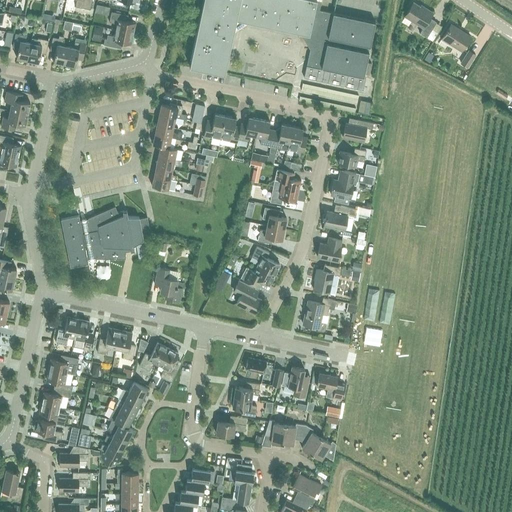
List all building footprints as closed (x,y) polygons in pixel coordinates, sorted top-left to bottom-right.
[(76,0),(75,6),(90,9),(92,0),(76,0)] [(197,0),(195,15),(199,16),(189,64),(224,72),(234,26),(236,27),(243,22),(244,20),(305,33),(304,35),(309,42),(311,43),(307,64),(363,76),(375,21),(319,9),(321,0),(197,0)] [(430,17),(433,12),(425,7),(424,9),(413,2),(405,15),(423,27),(420,33),(427,37),(437,22),(430,17)] [(97,4),(95,12),(102,13),(103,6),(97,4)] [(116,23),(115,29),(133,33),(136,23),(127,21),(128,15),(111,11),(109,22),(116,23)] [(461,50),(470,36),(451,24),(442,38),(461,50)] [(103,29),(94,27),(91,40),(100,42),(103,29)] [(133,33),(115,29),(114,36),(108,34),(107,39),(105,38),(103,44),(121,48),(122,42),(131,44),(133,33)] [(16,57),(27,60),(31,43),(25,42),(26,35),(15,33),(13,47),(18,48),(16,57)] [(53,61),(64,63),(68,46),(62,45),(64,39),(53,37),(50,50),(55,51),(53,61)] [(31,43),(27,60),(38,62),(40,52),(46,54),(49,40),(38,38),(38,39),(32,38),(31,43)] [(68,46),(64,63),(75,66),(77,56),(83,57),(86,44),(75,41),(74,47),(68,46)] [(467,67),(475,54),(469,50),(461,63),(467,67)] [(349,74),(306,65),(304,77),(347,86),(349,74)] [(350,87),(369,91),(371,79),(353,75),(350,87)] [(11,103),(10,110),(28,114),(30,102),(21,100),(22,94),(7,91),(4,101),(11,103)] [(365,109),(366,98),(355,98),(354,109),(365,109)] [(161,103),(159,114),(183,119),(187,120),(188,115),(182,114),(183,107),(169,104),(169,105),(161,103)] [(28,114),(10,110),(8,117),(3,116),(1,127),(15,130),(16,124),(25,126),(28,114)] [(220,139),(225,115),(215,113),(213,121),(207,120),(204,135),(220,139)] [(159,114),(157,124),(173,127),(174,122),(182,124),(183,119),(159,114)] [(237,142),(238,139),(238,138),(240,127),(234,126),(236,118),(225,115),(220,139),(237,142)] [(249,134),(256,135),(259,119),(248,116),(247,124),(241,123),(240,127),(238,138),(238,139),(248,141),(249,134)] [(270,121),(259,119),(256,135),(262,137),(260,143),(270,146),(274,130),(268,129),(270,121)] [(373,123),(357,119),(355,125),(346,123),(343,137),(363,141),(366,128),(372,129),(373,123)] [(276,147),(287,149),(292,126),(281,123),(280,131),(274,130),(270,146),(269,152),(275,153),(276,147)] [(157,124),(155,134),(176,138),(181,139),(182,133),(178,132),(177,133),(172,132),(173,127),(157,124)] [(292,126),(287,149),(304,153),(307,137),(301,136),(303,128),(292,126)] [(0,145),(2,146),(0,152),(19,156),(21,145),(12,143),(13,138),(0,134),(0,145)] [(174,148),(176,138),(155,134),(152,144),(160,146),(160,145),(169,147),(174,148)] [(197,143),(188,141),(187,147),(191,148),(195,149),(197,143)] [(160,146),(158,155),(175,159),(177,148),(174,148),(169,147),(160,145),(160,146)] [(353,154),(340,151),(337,162),(356,166),(357,159),(364,161),(366,150),(354,148),(353,154)] [(19,156),(0,152),(0,153),(0,169),(6,171),(7,165),(16,167),(19,156)] [(156,165),(172,169),(174,163),(181,165),(182,160),(175,159),(158,155),(156,165)] [(197,158),(195,163),(197,163),(204,165),(208,166),(209,161),(197,158)] [(249,165),(254,166),(251,180),(258,181),(262,162),(250,159),(249,164),(249,165)] [(156,165),(154,175),(175,180),(177,175),(171,174),(172,169),(156,165)] [(274,179),(273,185),(298,190),(301,180),(293,178),(294,173),(288,171),(277,169),(274,179)] [(356,185),(358,173),(343,170),(341,181),(333,180),(330,194),(350,198),(353,184),(356,185)] [(175,180),(154,175),(152,185),(165,188),(165,189),(173,190),(175,180)] [(196,177),(195,184),(204,186),(206,179),(196,177)] [(204,186),(195,184),(193,194),(202,196),(204,186)] [(272,191),(270,201),(281,204),(283,198),(296,201),(298,190),(273,185),(272,191)] [(248,201),(245,215),(251,217),(255,202),(248,201)] [(356,217),(357,209),(341,205),(339,213),(327,211),(324,225),(344,229),(347,215),(356,217)] [(6,241),(9,227),(3,225),(6,208),(0,206),(0,232),(1,232),(0,237),(0,246),(4,247),(6,241)] [(143,238),(151,236),(147,217),(139,218),(139,217),(128,216),(127,210),(117,212),(115,206),(88,218),(88,219),(80,220),(79,215),(61,219),(70,267),(88,263),(87,259),(96,257),(96,258),(125,259),(125,252),(135,250),(133,244),(143,239),(143,238)] [(268,219),(267,225),(284,229),(286,218),(277,216),(278,210),(265,207),(262,218),(268,219)] [(284,229),(267,225),(265,231),(260,229),(258,241),(271,243),(273,238),(282,239),(284,229)] [(340,247),(341,240),(329,237),(327,244),(320,243),(317,256),(338,261),(341,247),(340,247)] [(260,260),(257,266),(274,274),(280,264),(266,257),(269,252),(257,246),(251,256),(260,260)] [(238,256),(232,253),(227,261),(234,265),(238,256)] [(0,275),(14,279),(16,268),(7,266),(8,260),(0,258),(0,275)] [(340,275),(340,274),(349,276),(350,270),(325,264),(323,270),(317,269),(315,276),(316,277),(313,289),(329,292),(333,274),(340,275)] [(269,285),(274,274),(257,266),(254,271),(246,267),(241,277),(253,283),(256,278),(269,285)] [(158,267),(154,284),(161,285),(160,291),(166,292),(165,298),(180,301),(183,288),(182,288),(183,283),(177,282),(178,280),(179,274),(178,271),(169,270),(158,267)] [(230,274),(223,270),(218,279),(225,283),(230,274)] [(0,293),(1,294),(2,288),(12,290),(14,279),(0,275),(0,293)] [(254,314),(262,300),(250,294),(253,288),(239,281),(236,287),(238,288),(236,292),(241,294),(236,303),(247,308),(247,310),(254,314)] [(0,310),(7,312),(9,301),(0,299),(0,297),(1,294),(0,293),(0,310)] [(308,300),(303,324),(317,327),(317,328),(318,330),(323,331),(325,330),(326,324),(325,322),(320,321),(322,314),(327,315),(329,308),(334,309),(334,306),(336,300),(323,297),(322,303),(308,300)] [(68,337),(74,338),(78,319),(67,316),(64,330),(58,329),(56,342),(67,345),(68,337)] [(74,338),(73,346),(79,347),(90,350),(93,336),(87,335),(90,321),(78,319),(74,338)] [(111,347),(116,348),(120,330),(109,327),(106,339),(100,338),(97,352),(107,354),(108,349),(110,350),(111,347)] [(120,330),(116,348),(122,349),(121,352),(123,353),(122,357),(132,360),(135,346),(129,344),(132,332),(120,330)] [(141,338),(138,349),(143,351),(148,342),(141,338)] [(154,362),(159,365),(168,347),(157,342),(151,355),(145,353),(139,365),(149,370),(154,362)] [(168,347),(159,365),(164,367),(160,376),(171,381),(178,369),(172,366),(178,353),(168,347)] [(51,358),(49,369),(67,373),(73,374),(75,375),(76,369),(77,364),(78,358),(61,354),(60,360),(51,358)] [(263,373),(266,361),(248,357),(245,369),(263,373)] [(305,396),(308,382),(302,381),(304,369),(292,366),(288,386),(294,387),(293,394),(305,396)] [(55,382),(54,388),(71,391),(73,385),(70,385),(73,374),(67,373),(49,369),(46,380),(55,382)] [(124,369),(123,376),(130,377),(132,370),(124,369)] [(280,386),(283,370),(276,369),(272,385),(280,386)] [(319,372),(317,385),(327,387),(326,396),(341,399),(344,383),(342,383),(336,381),(337,376),(319,372)] [(159,389),(166,393),(170,384),(163,380),(159,389)] [(134,381),(129,391),(142,398),(147,388),(134,381)] [(235,386),(234,396),(251,399),(252,393),(258,394),(260,383),(246,382),(245,387),(235,386)] [(41,402),(60,406),(66,407),(68,397),(70,397),(71,391),(54,388),(53,393),(44,391),(41,402)] [(124,400),(124,401),(137,408),(142,398),(129,391),(123,388),(118,397),(124,400)] [(251,399),(234,396),(232,407),(242,408),(241,414),(255,416),(257,405),(250,405),(251,399)] [(119,411),(132,417),(137,408),(124,401),(121,406),(116,403),(114,408),(119,411)] [(48,415),(47,421),(56,423),(64,425),(67,413),(59,412),(60,406),(41,402),(39,413),(48,415)] [(308,402),(306,410),(312,412),(314,403),(308,402)] [(341,408),(327,406),(325,415),(339,418),(341,408)] [(109,419),(112,420),(114,420),(119,423),(128,427),(128,426),(132,417),(119,411),(114,408),(109,419)] [(246,418),(230,415),(229,422),(217,420),(216,433),(233,435),(234,429),(245,431),(246,418)] [(36,420),(34,428),(36,429),(35,430),(44,432),(43,438),(56,441),(57,438),(61,438),(63,432),(59,431),(54,430),(56,423),(47,421),(38,419),(38,421),(36,420)] [(271,442),(282,443),(285,424),(283,424),(274,423),(274,420),(269,419),(264,435),(272,436),(271,442)] [(114,432),(128,439),(133,429),(128,426),(128,427),(119,423),(114,420),(112,420),(107,428),(114,432)] [(294,439),(300,440),(305,425),(296,423),(295,426),(285,424),(282,443),(283,443),(293,444),(294,439)] [(305,425),(300,440),(305,443),(302,448),(311,454),(321,437),(320,436),(320,437),(312,432),(313,429),(305,425)] [(123,449),(128,439),(114,432),(112,437),(107,435),(104,440),(109,442),(123,449)] [(70,435),(68,444),(73,445),(75,445),(77,439),(77,437),(70,435)] [(331,443),(321,437),(311,454),(312,454),(313,454),(321,459),(324,454),(333,460),(336,443),(332,441),(331,443)] [(109,442),(107,446),(102,444),(100,448),(105,451),(104,452),(102,457),(107,464),(115,464),(118,459),(123,449),(109,442)] [(75,445),(73,445),(73,453),(60,453),(59,466),(79,466),(79,460),(88,461),(88,448),(75,445)] [(239,482),(251,484),(253,472),(251,471),(252,465),(237,463),(234,482),(239,482)] [(204,482),(208,483),(213,483),(215,471),(202,469),(203,465),(195,464),(194,468),(192,467),(191,479),(204,482)] [(138,483),(138,472),(122,472),(122,468),(117,468),(117,482),(122,482),(138,483)] [(20,502),(23,487),(17,486),(20,472),(6,469),(2,490),(12,492),(11,497),(14,498),(13,500),(20,502)] [(73,478),(59,478),(59,491),(78,491),(79,485),(88,486),(88,479),(90,479),(90,472),(73,472),(73,478)] [(310,503),(310,504),(312,505),(315,498),(313,497),(316,491),(318,492),(321,485),(299,474),(292,488),(300,491),(297,497),(310,503)] [(198,493),(202,494),(204,482),(191,479),(187,479),(185,490),(185,491),(198,493)] [(138,493),(138,483),(122,482),(122,483),(117,482),(115,482),(115,488),(122,488),(121,493),(138,493)] [(222,496),(221,502),(236,505),(237,500),(249,501),(251,484),(239,482),(237,491),(235,491),(233,492),(232,498),(222,496)] [(193,504),(197,505),(198,493),(185,491),(185,490),(181,490),(179,502),(193,504)] [(121,498),(121,503),(138,504),(138,493),(121,493),(115,493),(115,498),(121,498)] [(73,503),(59,503),(58,511),(78,511),(78,510),(84,510),(85,504),(88,504),(89,498),(74,497),(73,503)] [(310,503),(297,497),(294,503),(287,499),(280,511),(305,511),(310,504),(310,503)] [(175,501),(173,511),(191,511),(193,504),(179,502),(175,501)] [(235,510),(236,505),(221,502),(220,508),(230,510),(229,511),(247,511),(235,510)] [(137,511),(138,504),(121,503),(115,503),(115,508),(121,508),(121,511),(137,511)]
